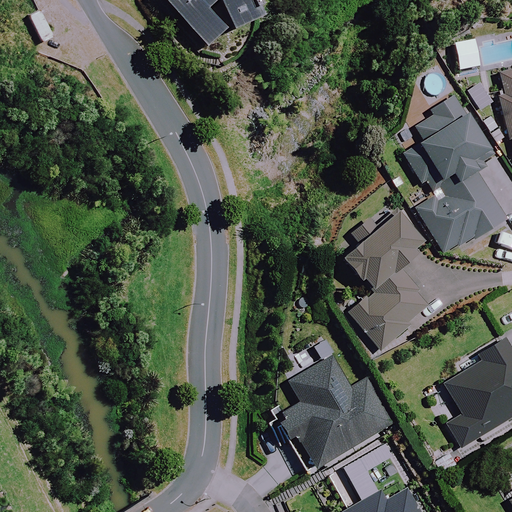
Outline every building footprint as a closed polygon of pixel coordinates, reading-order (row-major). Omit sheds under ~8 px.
[(205,13),(218,1),(224,16),(231,32),(257,21),(248,0),(156,0),(201,51),(222,33),(205,13)] [(511,65),(486,74),(511,151),(511,65)] [(480,162),(492,154),(477,130),(473,133),(450,96),(428,110),(431,115),(414,126),(423,141),(401,154),(419,182),(423,180),(428,189),(436,184),(440,191),(414,208),(442,253),(454,244),(456,247),(471,237),(472,239),(504,218),(475,173),(484,167),(480,162)] [(404,325),(425,307),(418,298),(420,296),(396,270),(412,256),(409,253),(416,248),(412,244),(417,240),(390,210),(377,222),(371,215),(347,236),(356,246),(338,263),(358,285),(361,283),(370,293),(343,317),(376,355),(406,328),(404,325)] [(511,355),(503,341),(475,356),(479,364),(441,385),(459,417),(444,425),(458,450),(511,419),(511,355)] [(285,384),(297,403),(274,416),(276,420),(269,424),(280,444),(288,439),(307,472),(388,425),(362,381),(347,390),(328,359),(285,384)] [(448,453),(430,463),(438,476),(455,466),(448,453)] [(377,494),(345,511),(414,511),(403,493),(383,504),(377,494)]
